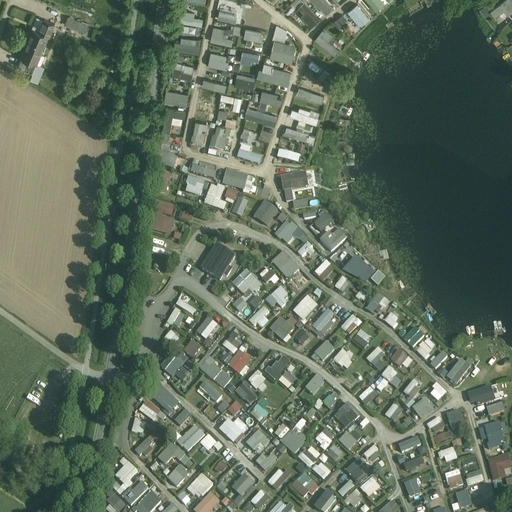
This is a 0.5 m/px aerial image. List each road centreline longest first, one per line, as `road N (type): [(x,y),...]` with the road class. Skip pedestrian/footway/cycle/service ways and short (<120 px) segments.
road 1 (tertiary): [(110,382),(164,0)]
road 2 (tertiary): [(82,511),(110,382)]
road 3 (residential): [(0,313),(110,382)]
